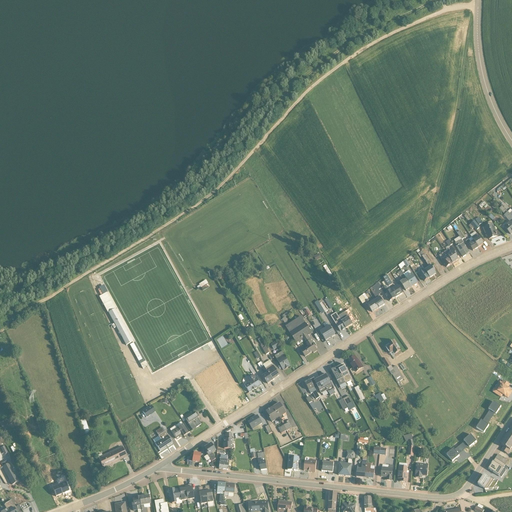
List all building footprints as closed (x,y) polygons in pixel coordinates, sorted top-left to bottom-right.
[(511,211),(510,209),(509,211),(508,210),(507,210),(503,206),(502,207),(511,216),(511,211)] [(511,216),(502,207),(501,207),(499,209),(505,215),(504,216),(509,223),(504,227),(510,235),(511,234),(511,216)] [(471,224),(476,231),(480,228),(478,226),(483,223),(479,217),(475,220),(471,224)] [(491,222),(488,223),(489,226),(482,228),(486,237),(487,236),(488,240),(498,237),(493,224),(492,224),(491,222)] [(478,248),(483,245),(478,237),(475,232),(470,236),(478,248)] [(469,253),(459,237),(454,240),(456,243),(455,244),(457,247),(456,247),(463,257),(469,253)] [(452,245),(449,240),(445,242),(448,246),(445,248),(447,250),(445,252),(452,264),(458,260),(456,256),(457,256),(451,246),(449,247),(452,245)] [(468,240),(466,241),(467,244),(470,249),(470,248),(473,252),(478,248),(473,240),(470,242),(468,240)] [(434,271),(435,270),(425,255),(424,255),(422,251),(418,254),(420,258),(422,257),(429,267),(425,270),(430,279),(436,274),(434,271)] [(452,264),(445,253),(439,256),(442,260),(441,260),(446,268),(452,264)] [(417,271),(410,261),(408,262),(414,273),(417,271)] [(422,279),(424,282),(430,279),(425,270),(419,263),(418,264),(415,266),(420,273),(418,275),(421,279),(422,279)] [(400,282),(406,292),(412,288),(399,268),(397,270),(399,272),(397,273),(398,274),(397,274),(398,276),(399,276),(400,278),(401,278),(403,280),(400,282)] [(418,284),(409,271),(403,274),(412,288),(418,284)] [(395,298),(402,294),(398,286),(397,286),(394,288),(387,276),(383,278),(385,281),(395,298)] [(206,281),(200,284),(202,290),(209,287),(206,281)] [(384,287),(381,289),(389,302),(395,298),(385,281),(383,282),(382,283),(384,287)] [(381,294),(379,290),(375,285),(370,289),(376,300),(374,301),(378,309),(384,305),(378,295),(381,294)] [(102,295),(99,297),(107,313),(108,313),(126,346),(133,342),(106,293),(102,295)] [(364,294),(359,299),(362,304),(365,302),(372,313),(378,309),(374,301),(371,303),(369,300),(368,300),(364,294)] [(328,311),(322,300),(318,302),(325,313),(328,311)] [(290,314),(288,312),(282,316),(283,319),(282,320),(286,327),(289,325),(287,322),(288,321),(285,317),(290,314)] [(345,312),(338,316),(345,329),(352,324),(345,312)] [(336,313),(330,316),(335,325),(337,328),(338,328),(340,332),(345,329),(336,313)] [(296,344),(312,333),(301,317),(286,327),(296,344)] [(330,338),(335,335),(329,326),(324,329),(330,338)] [(324,329),(320,332),(325,341),(330,338),(324,329)] [(301,352),(305,357),(313,352),(313,353),(317,351),(310,341),(311,340),(308,336),(296,344),(298,346),(303,342),(307,348),(301,352)] [(222,349),(228,345),(223,337),(217,341),(222,349)] [(279,347),(276,342),(271,345),(274,350),(279,347)] [(389,345),(385,347),(391,357),(394,355),(400,351),(399,349),(400,348),(397,344),(396,345),(394,342),(393,342),(392,342),(390,343),(389,344),(389,345)] [(134,343),(129,345),(142,370),(147,367),(138,351),(134,343)] [(269,353),(264,344),(260,346),(265,355),(269,353)] [(290,367),(282,352),(275,356),(283,371),(290,367)] [(355,357),(348,361),(356,373),(363,368),(360,364),(360,365),(355,357)] [(397,383),(404,379),(395,367),(392,368),(387,359),(383,362),(391,375),(392,375),(397,383)] [(262,361),(261,362),(273,380),(280,376),(269,361),(264,364),(263,363),(264,362),(264,361),(262,361)] [(262,377),(267,384),(273,380),(261,362),(257,364),(264,375),(262,377)] [(342,366),(337,368),(345,383),(347,382),(351,380),(344,366),(343,366),(342,366)] [(345,383),(337,368),(333,370),(333,371),(332,372),(337,382),(337,381),(339,386),(345,383)] [(334,389),(326,375),(320,378),(328,393),(334,389)] [(244,385),(249,393),(257,388),(261,386),(254,376),(246,381),(248,383),(244,385)] [(371,377),(363,381),(365,385),(369,384),(371,387),(375,385),(371,377)] [(314,379),(310,381),(314,388),(317,386),(321,395),(327,391),(320,378),(315,381),(314,379)] [(310,381),(305,383),(309,391),(311,394),(312,393),(316,400),(317,399),(318,400),(320,399),(319,398),(310,381)] [(499,382),(492,393),(501,398),(503,395),(508,398),(511,392),(507,389),(510,385),(503,381),(501,383),(499,382)] [(380,394),(375,396),(376,399),(378,399),(380,404),(384,402),(380,394)] [(347,406),(352,403),(348,397),(343,400),(347,406)] [(339,402),(343,410),(348,408),(343,400),(339,402)] [(493,402),(488,410),(489,411),(494,414),(496,415),(501,407),(493,402)] [(281,420),(284,418),(283,417),(287,414),(279,404),(274,407),(281,420)] [(146,418),(155,412),(151,406),(142,412),(146,418)] [(274,407),(266,412),(270,419),(269,419),(272,423),(279,418),(274,407)] [(494,414),(489,411),(482,422),(487,425),(494,414)] [(183,417),(192,431),(201,425),(197,418),(199,417),(196,413),(193,416),(191,412),(183,417)] [(262,424),(257,416),(251,420),(251,421),(248,423),(253,432),(261,429),(259,426),(262,424)] [(484,433),(489,426),(487,425),(482,422),(481,421),(476,428),(484,433)] [(183,437),(188,434),(182,425),(181,423),(179,423),(178,423),(177,424),(176,425),(169,430),(175,439),(182,435),(183,437)] [(284,426),(286,431),(292,428),(289,423),(284,426)] [(284,426),(278,429),(281,434),(286,431),(284,426)] [(230,434),(230,430),(226,432),(226,434),(225,434),(225,439),(223,440),(223,450),(232,449),(231,434),(230,434)] [(154,444),(160,452),(173,444),(164,432),(158,436),(158,437),(153,441),(155,444),(154,444)] [(244,434),(240,434),(240,437),(244,437),(246,444),(248,443),(247,434),(244,434)] [(511,436),(509,434),(501,445),(504,447),(501,451),(507,454),(510,451),(511,447),(511,436)] [(468,447),(469,448),(476,442),(470,435),(463,441),(464,442),(468,447)] [(464,442),(454,450),(458,455),(468,447),(464,442)] [(215,452),(210,444),(203,448),(206,451),(205,452),(207,455),(203,458),(206,462),(209,460),(212,462),(211,467),(215,468),(216,463),(214,460),(216,459),(216,454),(213,456),(212,454),(215,452)] [(103,468),(104,468),(126,457),(122,447),(102,456),(101,454),(97,456),(98,458),(98,459),(103,468)] [(446,455),(452,462),(459,456),(458,455),(454,450),(453,449),(446,455)] [(353,459),(354,453),(353,453),(353,452),(346,452),(345,459),(348,460),(347,465),(339,464),(338,476),(350,477),(352,465),(351,465),(351,460),(352,460),(353,459)] [(193,453),(192,462),(199,463),(200,454),(193,453)] [(227,460),(227,456),(220,455),(218,469),(231,471),(233,459),(231,459),(230,460),(227,460)] [(365,479),(367,456),(363,455),(362,463),(361,467),(357,466),(356,478),(365,479)] [(497,455),(495,459),(505,465),(507,466),(509,462),(497,455)] [(289,460),(288,471),(292,471),(292,470),(294,470),(294,471),(297,472),(299,458),(296,458),(296,457),(293,456),(293,457),(289,457),(289,460)] [(265,458),(258,459),(259,466),(260,466),(261,471),(266,470),(265,458)] [(304,471),(308,472),(308,473),(315,474),(316,461),(309,460),(309,459),(309,458),(306,458),(305,459),(304,471)] [(491,465),(488,469),(501,478),(506,471),(505,471),(505,470),(503,469),(505,465),(495,459),(493,462),(491,465)] [(12,485),(21,481),(19,477),(17,478),(9,464),(7,461),(1,464),(3,467),(2,468),(12,485)] [(322,472),(329,473),(328,475),(332,475),(334,461),(330,461),(329,463),(323,462),(322,472)] [(371,464),(366,463),(366,464),(365,479),(373,480),(375,467),(371,466),(371,464)] [(407,464),(399,463),(397,479),(399,480),(399,482),(407,483),(408,474),(407,474),(407,468),(406,467),(407,464)] [(416,476),(415,478),(422,479),(422,476),(427,477),(428,465),(416,464),(415,475),(416,476)] [(389,466),(382,465),(382,468),(381,478),(384,478),(384,481),(392,482),(393,466),(389,466)] [(483,477),(477,485),(485,490),(493,489),(496,484),(487,477),(484,475),(483,477)] [(62,494),(69,492),(64,478),(57,480),(59,486),(62,494)] [(220,503),(220,506),(226,506),(223,499),(225,484),(217,483),(216,494),(219,495),(219,503),(220,503)] [(225,484),(224,496),(233,497),(233,494),(234,485),(225,484)] [(191,485),(188,485),(188,486),(185,487),(185,489),(184,490),(183,489),(179,490),(181,501),(193,499),(191,485)] [(59,486),(52,489),(55,497),(62,494),(59,486)] [(202,487),(198,488),(199,493),(198,493),(200,505),(206,504),(207,504),(208,508),(212,507),(210,491),(209,491),(208,486),(204,487),(205,489),(204,489),(204,490),(203,490),(202,487)] [(173,489),(169,490),(171,504),(175,504),(175,505),(181,504),(179,490),(174,491),(173,489)] [(331,493),(329,493),(328,502),(327,510),(328,510),(327,511),(335,511),(336,511),(336,503),(337,493),(331,493)] [(135,498),(135,496),(131,497),(132,502),(131,502),(132,511),(141,510),(139,497),(135,498)] [(150,505),(149,496),(144,496),(139,497),(141,511),(146,511),(146,508),(150,508),(149,505),(150,505)] [(364,511),(376,511),(375,509),(372,509),(371,506),(372,506),(371,497),(364,497),(364,509),(365,510),(364,511)] [(22,511),(19,506),(15,508),(11,500),(3,505),(4,506),(7,511),(22,511)] [(163,504),(163,500),(154,502),(155,511),(168,511),(167,504),(163,504)] [(268,511),(268,501),(248,503),(248,511),(268,511)] [(290,511),(292,503),(279,501),(277,511),(290,511)] [(126,511),(125,503),(114,505),(115,511),(126,511)]
